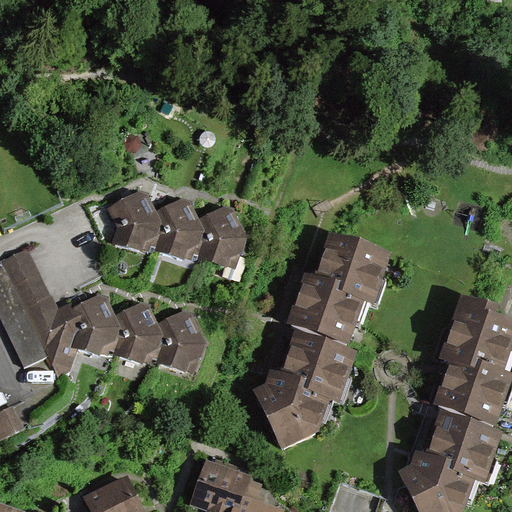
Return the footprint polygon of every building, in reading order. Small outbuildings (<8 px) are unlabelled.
[(147,244),(152,230),(136,196),(104,211),(114,232),(109,248),(134,257),(137,248),(147,244)] [(194,251),(199,237),(183,203),(151,218),(161,239),(155,255),(180,264),(183,255),(194,251)] [(238,257),(243,243),(227,209),(195,224),(205,245),(199,261),(224,270),(228,261),(238,257)] [(387,254),(333,237),(319,281),(310,278),(295,327),(348,343),(362,300),(371,303),(387,254)] [(445,356),(453,359),(438,407),(494,425),(510,374),(501,372),(511,337),(511,325),(491,319),(494,308),(463,298),(445,356)] [(109,348),(114,335),(98,301),(66,316),(76,337),(70,352),(95,361),(99,352),(109,348)] [(153,354),(158,340),(142,306),(110,321),(120,342),(115,358),(140,367),(143,358),(153,354)] [(198,362),(203,348),(186,314),(155,329),(165,350),(159,366),(184,375),(187,366),(198,362)] [(271,373),(267,385),(255,390),(283,450),(319,434),(330,402),(337,404),(354,358),(299,338),(284,377),(271,373)] [(0,414),(0,444),(24,432),(12,409),(0,414)] [(420,456),(415,468),(403,473),(421,511),(463,511),(475,478),(483,481),(497,437),(442,417),(429,459),(420,456)] [(190,505),(207,511),(235,511),(239,502),(247,483),(205,467),(190,505)] [(139,511),(127,484),(85,503),(89,511),(139,511)] [(264,511),(239,502),(235,511),(264,511)]
